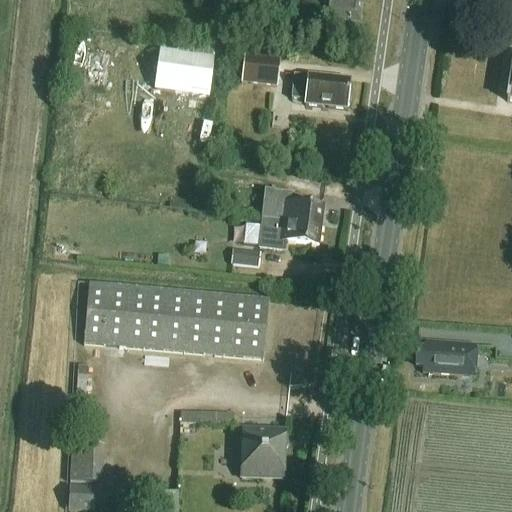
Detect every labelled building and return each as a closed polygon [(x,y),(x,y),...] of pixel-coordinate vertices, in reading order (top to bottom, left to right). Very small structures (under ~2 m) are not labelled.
[(322,0),(320,22),(360,26),(362,0),(322,0)] [(228,7),(213,5),(210,33),(224,35),(228,7)] [(203,102),(209,55),(173,50),(171,60),(155,58),(150,95),(203,102)] [(244,58),(241,86),(277,89),(280,62),(244,58)] [(293,77),(290,101),(305,103),(305,108),(346,112),(349,81),(307,77),(307,78),(293,77)] [(105,178),(103,193),(145,199),(147,184),(105,178)] [(263,221),(322,228),(324,209),(289,205),(290,194),(266,192),(263,221)] [(150,238),(186,241),(188,211),(153,208),(150,238)] [(319,247),(322,228),(263,221),(260,251),(284,254),(285,243),(319,247)] [(233,253),(232,267),(259,271),(261,257),(233,253)] [(89,287),(84,346),(263,363),(269,303),(89,287)] [(424,376),(475,378),(477,347),(426,345),(426,352),(416,352),(416,369),(424,369),(424,376)] [(78,369),(76,417),(85,418),(88,369),(78,369)] [(240,431),(238,480),(283,482),(285,433),(240,431)] [(105,448),(100,448),(72,446),(70,485),(103,487),(105,448)] [(93,511),(95,489),(69,488),(67,511),(93,511)] [(139,511),(178,511),(179,494),(139,494),(139,511)]
